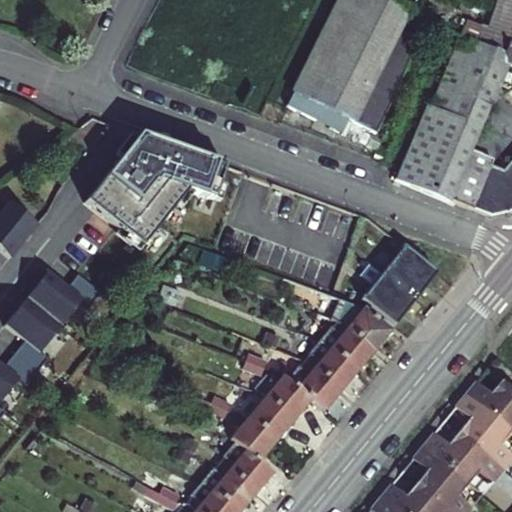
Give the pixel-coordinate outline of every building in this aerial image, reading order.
[(326,0),(287,116),(347,140),(351,125),(376,135),(416,22),(364,0),(326,0)] [(511,0),(503,0),(490,33),(483,31),(475,49),(507,65),(511,67),(511,0)] [(507,65),(475,49),(460,42),(392,178),(484,220),(511,214),(511,212),(511,159),(500,176),(483,169),(487,162),(469,154),(507,65)] [(177,194),(203,203),(217,167),(130,135),(77,200),(135,246),(177,194)] [(0,250),(9,258),(37,224),(2,195),(0,197),(0,250)] [(428,269),(394,244),(352,296),(385,323),(428,269)] [(47,271),(25,297),(59,325),(80,299),(89,305),(99,292),(77,274),(66,287),(47,271)] [(156,276),(148,294),(164,301),(171,283),(156,276)] [(25,297),(3,324),(22,340),(12,352),(35,371),(45,358),(37,352),(59,325),(25,297)] [(365,350),(381,328),(347,302),(334,298),(327,317),(328,317),(336,325),(365,350)] [(322,323),(310,336),(349,369),(365,350),(336,325),(328,317),(322,323)] [(151,332),(146,346),(167,355),(173,342),(151,332)] [(310,336),(293,357),(331,390),(349,369),(310,336)] [(0,363),(0,396),(16,377),(24,384),(35,371),(12,352),(1,365),(0,363)] [(293,357),(276,377),(301,399),(314,410),(331,390),(293,357)] [(511,394),(486,374),(465,399),(511,438),(511,394)] [(285,419),(301,399),(272,375),(255,395),(285,419)] [(268,439),(285,419),(255,395),(239,415),(268,439)] [(511,438),(465,399),(444,425),(503,474),(511,462),(511,438)] [(252,460),(268,439),(239,415),(222,436),(226,439),(252,460)] [(444,425),(422,450),(482,499),(503,474),(444,425)] [(226,439),(210,459),(249,491),(266,471),(226,439)] [(422,450),(401,475),(445,511),(470,511),(482,499),(422,450)] [(210,459),(194,479),(233,511),(249,491),(210,459)] [(445,511),(401,475),(379,501),(392,511),(445,511)] [(194,479),(178,499),(194,511),(232,511),(233,511),(194,479)] [(194,511),(178,499),(166,511),(194,511)] [(392,511),(379,501),(369,511),(392,511)]
